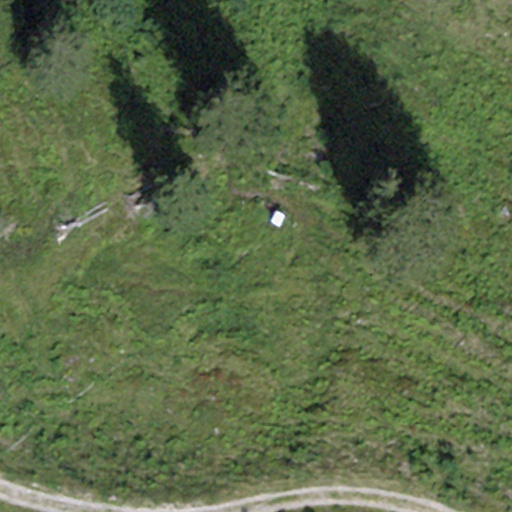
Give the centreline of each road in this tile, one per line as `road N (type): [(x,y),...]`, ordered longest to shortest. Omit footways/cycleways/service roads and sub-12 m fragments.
road 1 (track): [(194,511),(315,496),(421,511)]
road 2 (track): [(0,483),(100,509),(171,511)]
